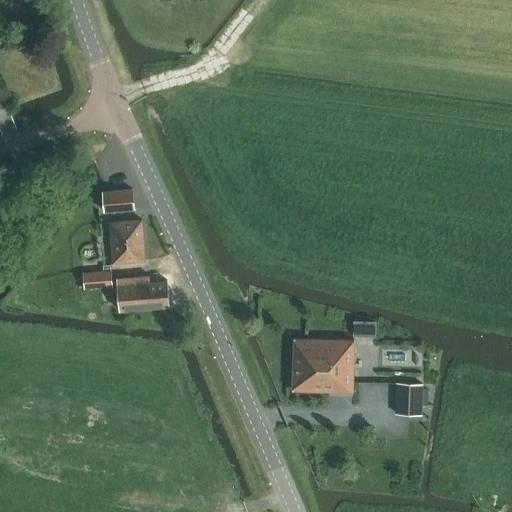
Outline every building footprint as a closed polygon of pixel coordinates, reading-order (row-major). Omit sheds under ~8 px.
[(133,188),(104,191),(105,211),(135,208),(133,188)] [(114,264),(141,261),(137,219),(110,222),(114,264)] [(85,288),(113,286),(112,269),(84,272),(85,288)] [(119,309),(170,305),(168,279),(151,280),(150,275),(117,278),(119,309)] [(355,393),(355,342),(295,342),(295,393),(355,393)] [(396,413),(422,413),(423,384),(396,382),(396,413)]
